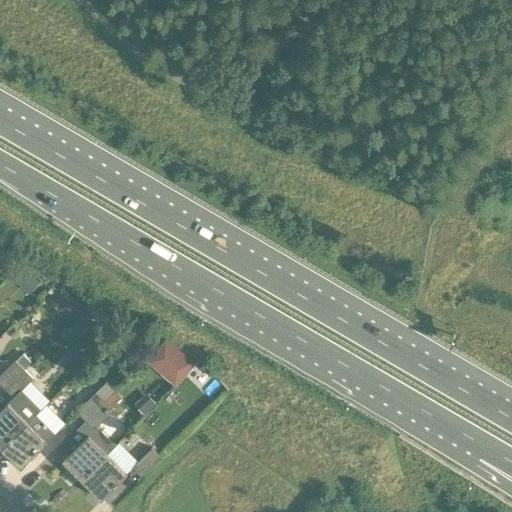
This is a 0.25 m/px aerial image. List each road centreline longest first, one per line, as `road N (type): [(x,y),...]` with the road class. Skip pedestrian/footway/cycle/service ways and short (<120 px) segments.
road 1 (trunk): [(511,421),(0,122)]
road 2 (trunk): [(0,166),(485,447)]
